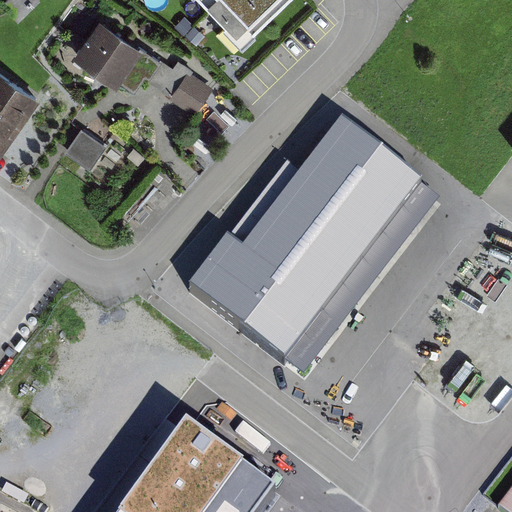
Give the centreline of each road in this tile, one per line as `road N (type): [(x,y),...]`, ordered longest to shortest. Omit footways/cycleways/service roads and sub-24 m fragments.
road 1 (residential): [(0,205),(93,275),(127,271),(351,48),(360,0)]
road 2 (residential): [(396,511),(206,366)]
